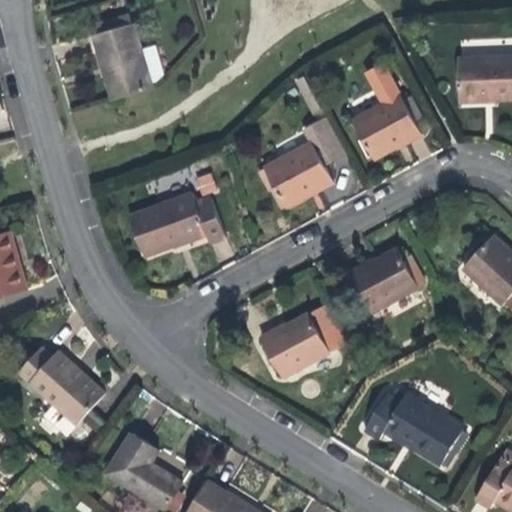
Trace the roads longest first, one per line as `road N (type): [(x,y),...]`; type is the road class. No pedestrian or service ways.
road 1 (residential): [(145,337),(458,161),(492,160),(511,178)]
road 2 (residential): [(16,0),(54,176),(114,308),(145,337)]
road 3 (residential): [(145,337),(213,400),(405,511)]
